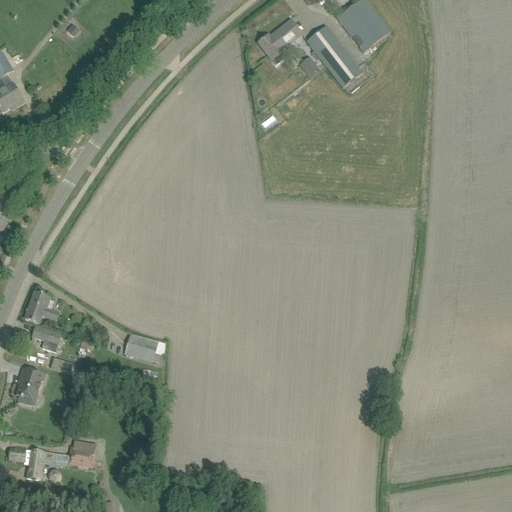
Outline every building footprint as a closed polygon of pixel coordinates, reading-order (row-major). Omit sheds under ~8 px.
[(362,0),(337,19),(364,54),(391,33),(365,0),(362,0)] [(259,45),(272,62),(276,67),(286,59),(281,53),(302,36),(291,22),(270,38),(269,36),(263,41),(264,42),(259,45)] [(326,28),(307,43),(313,51),(317,56),(320,59),(325,66),(327,69),(333,76),(343,90),(346,88),(362,75),(332,36),(326,28)] [(0,53),(0,80),(2,83),(0,83),(0,111),(2,114),(15,106),(16,109),(24,104),(19,95),(7,77),(13,73),(1,53),(0,53)] [(300,66),(302,69),(311,80),(321,72),(310,58),(300,66)] [(256,73),(250,77),(255,83),(261,79),(256,73)] [(25,321),(34,324),(39,326),(42,319),(58,325),(60,316),(52,313),(53,312),(48,310),(52,300),(35,293),(25,321)] [(42,350),(52,353),(57,354),(62,336),(36,328),(33,338),(45,342),(42,350)] [(165,345),(161,343),(131,335),(125,357),(163,367),(165,345)] [(54,360),(52,369),(71,375),(71,373),(73,368),(74,366),(54,360)] [(19,386),(16,397),(21,399),(23,400),(23,399),(28,401),(31,392),(34,393),(33,393),(35,394),(38,394),(38,395),(38,396),(38,395),(42,383),(43,383),(45,376),(23,369),(18,386),(19,386)] [(103,379),(93,376),(91,381),(101,384),(103,379)] [(126,387),(125,391),(153,398),(154,394),(150,393),(151,389),(142,387),(141,390),(126,387)] [(11,451),(10,461),(25,463),(29,463),(29,467),(27,480),(41,482),(43,466),(43,462),(58,464),(58,457),(11,451)] [(73,452),(71,466),(76,467),(77,468),(93,471),(96,455),(73,452)]
